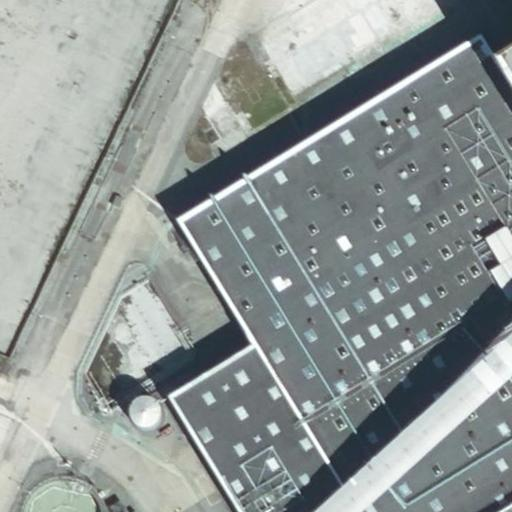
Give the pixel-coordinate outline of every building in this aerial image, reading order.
[(511,511),(511,102),(493,72),(475,43),(176,226),(250,351),(167,402),(234,511),(511,511)] [(511,60),(493,72),(511,102),(511,60)] [(149,403),(145,402),(141,402),(137,402),(133,404),(130,406),(128,409),(126,413),(125,418),(126,422),(127,425),(130,428),(132,430),(136,433),(140,433),(143,433),(147,432),(151,431),(153,428),(155,425),(157,421),(158,417),(157,413),(154,407),(151,404),(149,403)] [(84,485),(75,481),(64,478),(53,478),(48,479),(41,481),(33,486),(22,497),(18,505),(16,511),(101,511),(101,510),(98,501),(93,493),(84,485)] [(105,510),(105,511),(121,511),(117,503),(105,510)]
